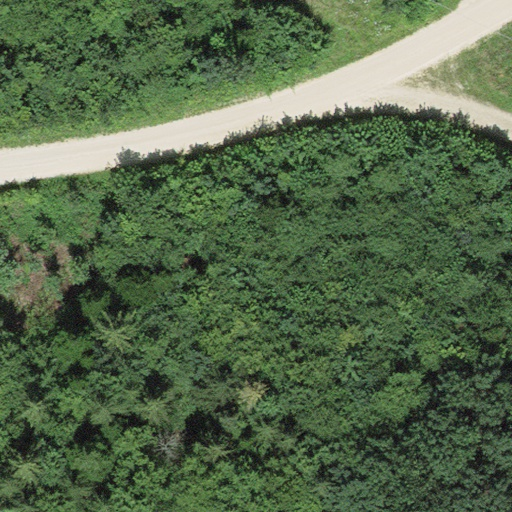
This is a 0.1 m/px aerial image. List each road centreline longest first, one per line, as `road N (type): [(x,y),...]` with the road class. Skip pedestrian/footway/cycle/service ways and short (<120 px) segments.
road 1 (track): [(0,167),(134,148),(356,84),(511,1)]
road 2 (track): [(356,84),(511,130)]
